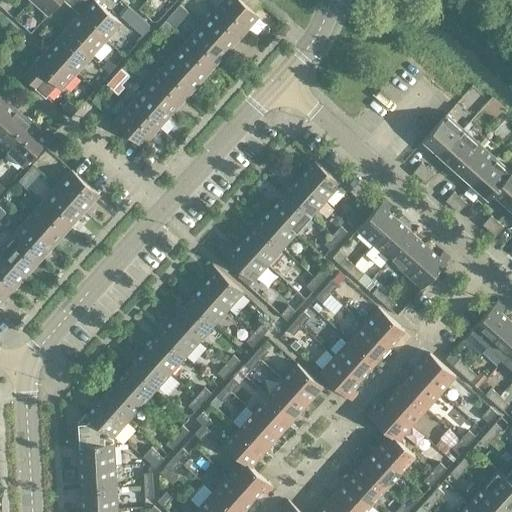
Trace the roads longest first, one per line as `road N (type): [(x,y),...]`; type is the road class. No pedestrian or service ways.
road 1 (residential): [(26,367),(273,85)]
road 2 (residential): [(511,293),(273,85)]
road 3 (residential): [(29,511),(26,367)]
